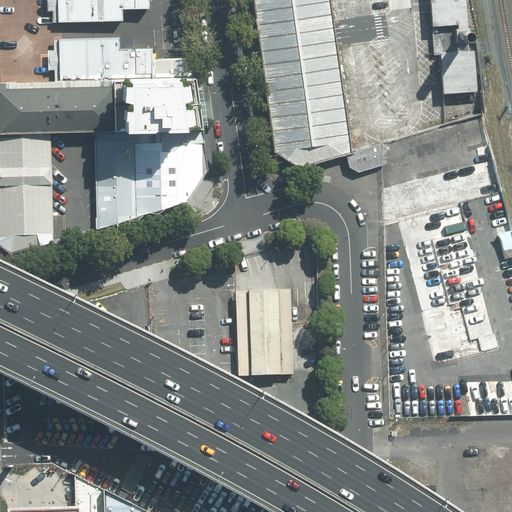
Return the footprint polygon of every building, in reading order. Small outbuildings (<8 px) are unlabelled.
[(123,9),(148,8),(147,0),(51,0),(52,22),(123,21),(123,9)] [(252,0),(274,152),(299,167),(345,155),(327,0),(252,0)] [(441,90),(474,87),(466,0),(424,0),(429,56),(437,56),(441,90)] [(123,35),(52,37),(53,81),(112,79),(193,77),(192,57),(156,57),(155,46),(123,47),(123,35)] [(0,81),(0,133),(50,132),(94,131),(114,131),(112,79),(53,81),(0,81)] [(485,114),(464,119),(471,148),(492,143),(485,114)] [(94,131),(96,228),(188,200),(207,170),(201,127),(114,131),(94,131)] [(0,245),(10,254),(38,245),(35,233),(52,233),(50,132),(0,133),(0,245)] [(479,152),(385,175),(387,185),(482,161),(479,152)] [(499,191),(491,159),(482,161),(387,185),(381,187),(382,221),(499,191)] [(434,363),(499,346),(462,204),(397,221),(434,363)] [(235,291),(238,377),(292,376),(289,290),(235,291)] [(511,414),(511,370),(491,371),(492,379),(457,381),(467,416),(511,414)] [(7,510),(6,511),(103,511),(102,490),(75,475),(76,507),(7,510)] [(103,511),(144,511),(102,490),(103,511)]
